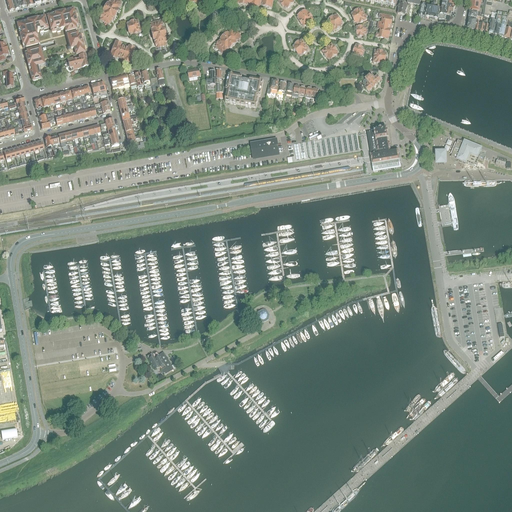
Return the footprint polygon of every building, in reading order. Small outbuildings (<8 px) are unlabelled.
[(13,2),(15,10),(20,9),(20,8),(21,8),(21,7),(18,0),(14,0),(15,1),(13,2)] [(107,4),(105,8),(111,11),(117,0),(116,0),(110,0),(108,4),(107,4)] [(121,3),(117,0),(111,11),(116,15),(119,11),(118,10),(121,6),(120,6),(121,5),(120,4),(121,3)] [(287,9),(291,6),(285,0),(279,0),(278,1),(280,4),(283,8),(284,7),(286,10),(287,9)] [(405,0),(400,0),(397,15),(406,16),(408,6),(404,6),(405,0)] [(441,10),(439,21),(445,21),(446,16),(451,17),(452,13),(453,13),(455,8),(456,0),(442,0),(441,9),(441,10)] [(481,1),(480,0),(471,0),(470,10),(480,11),(480,7),(482,7),(482,6),(483,6),(484,4),(481,3),(482,1),(481,1)] [(484,14),(491,16),(492,13),(491,13),(493,1),(487,0),(486,0),(485,9),(484,14)] [(428,7),(426,17),(427,17),(427,18),(428,18),(429,18),(432,18),(434,7),(435,7),(436,4),(434,3),(433,5),(432,5),(431,8),(428,7)] [(419,16),(425,18),(427,5),(421,4),(419,16)] [(434,7),(432,18),(435,19),(435,20),(437,20),(437,19),(438,19),(440,9),(435,8),(435,7),(434,7)] [(100,20),(104,23),(111,11),(105,8),(103,12),(101,17),(100,18),(101,19),(100,20)] [(352,16),(354,20),(364,15),(362,9),(359,10),(354,12),(355,13),(352,14),(352,15),(352,16)] [(21,36),(23,45),(22,45),(25,57),(26,57),(29,66),(28,66),(30,73),(33,82),(41,79),(38,67),(44,66),(43,64),(85,53),(84,49),(85,49),(84,45),(83,46),(80,37),(81,37),(78,25),(77,26),(75,17),(76,17),(75,13),(74,13),(73,10),(68,11),(67,10),(63,12),(64,12),(56,14),(52,15),(40,19),(40,18),(36,19),(36,20),(29,22),(28,21),(24,22),(24,23),(18,25),(19,29),(18,29),(20,37),(21,36)] [(116,15),(111,11),(104,23),(108,25),(109,23),(110,24),(111,23),(114,18),(114,19),(116,15)] [(305,12),(302,14),(309,24),(314,20),(312,18),(309,14),(307,11),(306,12),(305,12)] [(498,14),(498,16),(494,36),(499,37),(504,13),(499,12),(498,14)] [(498,14),(492,13),(491,16),(489,25),(491,25),(489,34),(494,36),(498,16),(498,14)] [(508,22),(509,18),(510,14),(509,14),(504,13),(499,37),(504,39),(506,30),(508,22)] [(304,27),(309,24),(302,14),(298,17),(298,18),(297,18),(299,21),(302,25),(304,27)] [(367,20),(364,15),(354,20),(356,24),(356,23),(357,25),(360,24),(364,22),(364,21),(367,20)] [(327,22),(330,27),(340,20),(337,16),(336,17),(335,16),(333,18),(333,17),(329,20),(329,21),(327,22)] [(469,18),(468,29),(474,31),(476,23),(478,24),(479,21),(476,21),(477,19),(469,18)] [(342,24),(340,20),(330,27),(334,32),(336,30),(340,28),(340,27),(343,25),(342,24)] [(135,22),(130,23),(127,24),(127,25),(127,26),(128,30),(139,27),(138,21),(135,22)] [(155,22),(158,35),(165,33),(164,29),(163,29),(162,24),(161,24),(161,23),(160,23),(160,21),(155,22)] [(476,23),(474,31),(484,33),(485,25),(486,21),(484,21),(484,22),(481,22),(481,24),(478,24),(476,23)] [(150,26),(150,27),(152,32),(151,32),(152,36),(158,35),(155,22),(150,24),(151,25),(150,26)] [(141,33),(139,27),(128,30),(129,34),(130,34),(130,36),(133,35),(138,34),(138,33),(141,33)] [(368,35),(368,34),(368,32),(367,30),(364,30),(364,27),(357,28),(358,38),(364,37),(364,35),(368,35)] [(228,34),(224,37),(229,42),(239,34),(235,30),(234,31),(233,30),(233,31),(232,31),(228,34)] [(165,33),(158,35),(162,47),(167,46),(166,44),(167,44),(167,43),(166,37),(165,33)] [(239,34),(229,42),(233,47),(236,44),(240,40),(241,39),(240,38),(242,37),(239,34)] [(157,48),(162,47),(158,35),(152,36),(153,41),(154,41),(155,46),(156,46),(156,47),(157,47),(157,48)] [(219,50),(229,42),(224,37),(221,40),(217,44),(218,44),(217,45),(216,47),(219,50)] [(293,49),(296,52),(306,45),(302,40),(300,42),(299,42),(295,45),(296,45),(293,47),(294,48),(293,49)] [(233,47),(229,42),(219,50),(222,54),(224,53),(225,53),(229,49),(230,50),(233,47)] [(114,47),(113,50),(123,53),(125,47),(121,46),(121,45),(115,43),(114,47)] [(303,55),(307,52),(309,50),(306,45),(296,52),(299,56),(299,55),(300,57),(303,55)] [(332,45),(327,48),(334,58),(338,55),(337,55),(338,54),(337,51),(334,47),(332,45)] [(363,57),(363,56),(365,52),(362,51),(363,49),(356,46),(353,55),(359,58),(360,56),(363,57)] [(132,57),(134,53),(133,53),(135,49),(129,47),(128,49),(125,47),(123,53),(132,57)] [(334,58),(327,48),(322,52),(324,54),(324,55),(327,59),(327,58),(329,61),(330,60),(330,61),(334,58)] [(0,61),(5,60),(4,57),(8,56),(8,53),(7,50),(0,52),(0,61)] [(113,50),(111,53),(112,54),(110,57),(116,60),(117,58),(120,59),(123,53),(113,50)] [(131,60),(132,57),(123,53),(120,59),(124,61),(124,62),(130,64),(131,60)] [(80,58),(80,60),(78,61),(81,69),(88,67),(85,56),(80,57),(80,58)] [(80,60),(80,58),(65,61),(66,64),(69,63),(69,66),(70,69),(71,71),(81,69),(78,61),(80,60)] [(159,88),(165,87),(163,78),(162,70),(160,70),(160,69),(157,70),(156,70),(157,76),(156,76),(157,78),(159,88)] [(188,71),(189,79),(201,77),(199,69),(188,71)] [(145,88),(151,87),(150,85),(150,83),(147,73),(146,73),(146,72),(144,72),(144,73),(141,74),(144,86),(145,88)] [(210,80),(207,80),(208,86),(210,86),(216,86),(215,72),(210,72),(210,79),(210,80)] [(10,73),(3,73),(3,76),(6,76),(7,88),(13,88),(13,84),(13,79),(13,76),(10,76),(10,73)] [(137,88),(143,87),(142,84),(143,84),(140,73),(134,75),(137,85),(137,88)] [(225,103),(252,108),(257,109),(259,97),(260,97),(264,81),(250,79),(250,82),(242,80),(242,77),(229,75),(228,79),(228,80),(227,85),(226,90),(228,91),(225,103)] [(128,77),(130,88),(136,87),(133,76),(131,77),(130,76),(129,76),(128,77)] [(124,79),(122,79),(124,87),(124,89),(130,88),(129,86),(127,78),(126,77),(124,77),(124,79)] [(373,89),(374,90),(378,86),(377,85),(381,81),(377,77),(375,79),(374,78),(374,79),(372,77),(371,79),(370,78),(366,82),(365,82),(364,83),(364,84),(364,85),(366,87),(365,88),(369,92),(373,89)] [(155,89),(159,88),(157,78),(150,80),(152,86),(153,91),(156,91),(155,89)] [(267,95),(267,96),(276,98),(278,91),(278,88),(279,83),(272,81),(271,87),(269,86),(267,95)] [(100,84),(97,85),(100,95),(102,94),(103,96),(107,95),(104,84),(103,84),(102,83),(101,83),(100,84)] [(276,98),(276,100),(284,101),(284,99),(286,87),(287,84),(280,83),(279,91),(278,91),(276,98)] [(286,87),(284,99),(291,100),(293,94),(293,89),(294,86),(288,84),(288,85),(287,87),(286,87)] [(92,87),(91,87),(94,98),(98,97),(100,97),(100,95),(97,85),(95,86),(94,85),(92,85),(92,87)] [(293,94),(291,100),(298,102),(298,101),(299,97),(300,87),(295,86),(294,89),(294,94),(293,94)] [(89,87),(83,88),(85,96),(85,98),(92,97),(91,94),(90,94),(89,87)] [(80,89),(77,90),(79,97),(82,97),(83,100),(84,100),(84,102),(86,102),(85,98),(85,96),(83,88),(80,89)] [(310,104),(310,106),(312,106),(313,102),(313,100),(317,101),(319,90),(313,89),(311,99),(310,104)] [(65,93),(64,93),(67,102),(73,100),(71,92),(68,92),(67,92),(66,92),(65,93)] [(59,94),(58,95),(61,104),(67,102),(64,93),(62,94),(62,93),(60,94),(59,94)] [(54,96),(53,96),(55,105),(61,104),(58,95),(57,95),(56,95),(54,95),(54,96)] [(48,97),(47,98),(49,106),(55,105),(53,96),(51,97),(50,96),(48,97)] [(125,99),(117,101),(119,106),(126,104),(126,102),(130,101),(129,97),(126,97),(124,98),(125,99)] [(16,103),(8,105),(9,108),(17,106),(24,104),(25,103),(23,98),(19,99),(18,99),(17,99),(16,100),(15,100),(16,103)] [(42,99),(41,99),(43,108),(49,106),(47,98),(45,98),(44,98),(43,98),(42,99)] [(35,101),(34,101),(35,106),(35,107),(35,108),(36,109),(40,108),(43,108),(40,99),(38,100),(37,100),(35,100),(35,101)] [(133,108),(120,111),(121,117),(129,115),(128,112),(136,110),(135,108),(133,108)] [(21,120),(12,122),(13,124),(18,123),(21,122),(29,120),(28,118),(29,117),(28,115),(27,114),(20,116),(21,120)] [(39,118),(39,119),(39,121),(40,122),(41,124),(49,122),(52,121),(52,120),(55,119),(54,117),(51,118),(48,119),(47,116),(39,118)] [(49,122),(41,124),(41,126),(41,127),(41,129),(42,130),(50,128),(49,124),(53,123),(56,122),(55,119),(52,120),(52,121),(49,122)] [(101,128),(106,127),(114,125),(113,119),(105,121),(106,125),(100,126),(101,128)] [(133,123),(137,122),(137,119),(123,123),(124,128),(132,126),(134,126),(133,123)] [(19,126),(17,126),(18,129),(23,127),(30,125),(30,123),(30,122),(30,121),(29,120),(21,122),(18,123),(19,126)] [(7,124),(6,125),(7,129),(10,137),(12,136),(12,137),(14,136),(15,135),(13,128),(13,126),(9,127),(8,124),(7,124)] [(190,134),(189,126),(177,127),(179,136),(190,134)] [(93,128),(87,129),(89,136),(91,145),(94,144),(92,140),(96,139),(95,135),(94,135),(93,128)] [(371,154),(370,154),(372,165),(399,160),(400,160),(398,150),(391,151),(389,139),(387,129),(374,131),(374,132),(377,148),(378,153),(371,154)] [(116,130),(107,132),(108,135),(103,136),(103,139),(109,137),(117,135),(116,130)] [(126,134),(127,139),(135,137),(134,134),(138,133),(137,131),(126,134)] [(70,133),(64,135),(67,146),(73,144),(70,133)] [(64,135),(59,136),(62,148),(66,147),(65,146),(67,146),(64,135)] [(118,141),(117,135),(109,137),(110,140),(104,142),(104,144),(110,142),(118,141)] [(128,144),(136,142),(135,140),(140,138),(140,136),(135,137),(127,139),(128,144)] [(57,137),(51,138),(54,152),(56,151),(55,146),(59,145),(57,137)] [(51,138),(45,140),(47,148),(51,147),(52,152),(54,152),(51,138)] [(478,161),(483,163),(486,157),(484,156),(485,155),(479,153),(481,149),(458,140),(451,157),(474,166),(474,165),(476,165),(478,161)] [(253,157),(279,152),(277,144),(252,148),(253,157)] [(297,159),(307,158),(307,147),(300,147),(300,144),(295,144),(295,150),(296,150),(297,159)] [(437,164),(446,163),(446,154),(437,155),(437,164)] [(497,161),(496,164),(505,167),(507,167),(507,169),(511,169),(511,163),(507,163),(507,164),(506,164),(506,163),(498,161),(497,161)] [(507,245),(506,236),(454,242),(455,251),(507,245)] [(482,343),(484,343),(483,354),(491,354),(491,341),(482,340),(482,343)] [(20,436),(8,344),(0,345),(0,386),(7,438),(20,436)] [(164,375),(173,370),(163,353),(164,354),(161,355),(159,356),(157,352),(152,354),(147,357),(155,370),(159,368),(164,375)]
